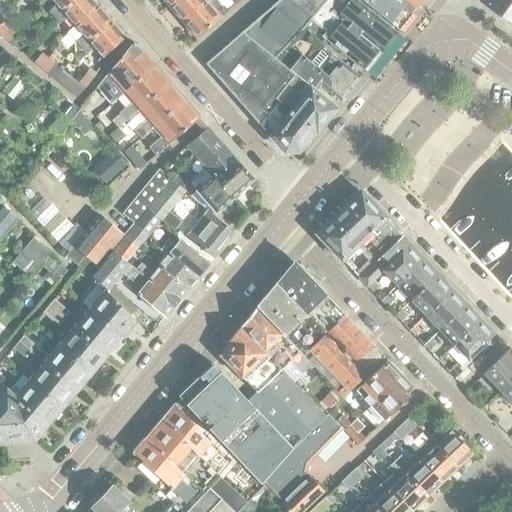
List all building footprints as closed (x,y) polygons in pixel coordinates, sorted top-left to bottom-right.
[(54,17),(73,0),(52,0),(57,4),(49,11),(54,17)] [(75,25),(97,6),(91,0),(73,0),(54,17),(59,23),(67,17),(75,25)] [(206,2),(204,0),(177,0),(170,7),(184,22),(206,2)] [(275,58),(302,30),(326,0),(278,0),(205,64),(270,138),(271,137),(284,151),(298,151),(315,131),(316,132),(335,108),(311,89),(291,72),(275,58)] [(380,52),(396,32),(356,0),(348,0),(336,16),(337,17),(322,36),(325,39),(322,42),(332,50),(334,47),(362,69),(378,50),(380,52)] [(361,0),(398,30),(399,30),(412,14),(394,0),(361,0)] [(406,0),(416,8),(422,0),(406,0)] [(511,24),(511,0),(501,16),(511,24)] [(225,13),(226,12),(222,7),(216,13),(206,2),(184,22),(197,37),(225,13)] [(97,6),(75,25),(83,35),(75,41),(80,47),(110,21),(97,6)] [(102,56),(124,37),(110,21),(80,47),(86,53),(94,47),(102,56)] [(3,22),(0,25),(0,35),(2,37),(9,27),(3,22)] [(2,37),(9,42),(16,33),(9,27),(2,37)] [(16,33),(9,42),(16,48),(23,39),(16,33)] [(123,93),(154,66),(133,42),(131,44),(96,87),(101,92),(113,82),(123,93)] [(34,63),(40,68),(48,58),(41,53),(34,63)] [(360,77),(357,75),(332,55),(321,68),(305,55),(291,72),(311,89),(317,82),(341,101),(360,77)] [(54,64),(48,58),(40,68),(47,73),(54,64)] [(47,73),(56,80),(63,69),(55,62),(54,64),(47,73)] [(125,120),(168,83),(154,66),(123,93),(131,103),(119,113),(125,120)] [(92,79),(97,72),(91,67),(78,82),(85,88),(93,79),(92,79)] [(152,128),(184,100),(168,83),(125,120),(126,121),(139,110),(147,119),(134,130),(141,138),(152,128)] [(156,155),(199,118),(184,100),(152,128),(141,138),(154,127),(162,137),(150,148),(156,155)] [(71,121),(77,113),(70,107),(63,116),(71,121)] [(232,198),(253,179),(207,127),(186,146),(213,177),(232,198)] [(113,153),(93,171),(104,183),(125,166),(113,153)] [(122,213),(135,224),(147,209),(171,179),(159,169),(122,213)] [(177,175),(172,180),(182,188),(187,183),(177,175)] [(215,212),(232,198),(213,177),(197,191),(215,212)] [(182,188),(172,180),(171,179),(147,209),(161,221),(174,231),(182,222),(169,211),(185,191),(182,188)] [(387,251),(402,236),(360,192),(344,207),(387,251)] [(1,205),(0,204),(0,241),(18,219),(1,205)] [(383,255),(387,251),(344,207),(329,221),(358,251),(360,249),(374,263),(375,263),(382,270),(383,271),(391,263),(383,255)] [(134,225),(148,236),(161,221),(147,209),(135,224),(134,225)] [(234,232),(231,230),(208,211),(187,236),(213,258),(234,232)] [(71,248),(96,269),(124,236),(99,215),(71,248)] [(345,263),(358,251),(329,221),(321,230),(323,232),(323,236),(321,238),(345,263)] [(134,225),(124,236),(124,237),(136,248),(137,247),(138,248),(148,236),(134,225)] [(108,290),(122,273),(129,265),(125,261),(126,261),(113,250),(124,237),(124,236),(96,269),(91,276),(108,290)] [(391,263),(409,246),(401,238),(402,236),(387,251),(383,255),(391,263)] [(113,250),(126,261),(136,248),(124,237),(113,250)] [(50,252),(34,238),(21,254),(37,267),(49,254),(50,252)] [(180,241),(175,246),(168,240),(162,247),(197,277),(208,264),(180,241)] [(415,250),(413,250),(409,246),(391,263),(383,271),(398,286),(423,261),(421,259),(421,257),(415,250)] [(187,290),(197,277),(162,247),(157,252),(165,258),(158,266),(187,290)] [(96,269),(71,248),(65,255),(90,276),(91,276),(96,269)] [(42,277),(54,287),(67,271),(58,263),(58,262),(49,255),(41,264),(48,270),(42,277)] [(430,265),(427,265),(423,261),(398,286),(412,301),(437,276),(435,274),(436,271),(430,265)] [(158,266),(153,273),(140,263),(135,269),(176,303),(187,290),(158,266)] [(367,285),(373,280),(382,270),(375,263),(374,263),(359,277),(367,285)] [(135,269),(129,265),(122,273),(140,288),(136,292),(165,316),(176,303),(135,269)] [(290,266),(275,284),(305,316),(324,335),(345,316),(345,315),(297,265),(296,267),(292,267),(290,266)] [(444,280),(441,280),(437,276),(412,301),(426,316),(451,291),(450,289),(450,286),(444,280)] [(372,292),(379,286),(373,280),(367,285),(366,286),(372,292)] [(275,284),(256,307),(282,335),(297,350),(303,356),(309,350),(324,335),(305,316),(275,284)] [(458,295),(455,295),(451,291),(426,316),(440,331),(466,306),(464,304),(464,301),(458,295)] [(128,326),(134,320),(107,292),(90,312),(119,337),(121,334),(124,334),(128,329),(128,326)] [(387,307),(393,301),(387,295),(380,301),(387,307)] [(47,307),(63,320),(70,312),(54,299),(47,307)] [(472,310),(469,310),(466,306),(440,331),(454,345),(480,321),(478,319),(478,316),(472,310)] [(58,326),(63,320),(47,307),(42,313),(58,326)] [(256,307),(240,327),(269,357),(281,346),(276,341),(282,335),(256,307)] [(401,322),(408,314),(406,312),(404,313),(401,309),(395,315),(401,322)] [(118,338),(119,337),(90,312),(75,330),(104,354),(111,346),(115,346),(119,341),(118,338)] [(345,316),(324,335),(353,366),(374,346),(345,316)] [(486,325),(484,325),(480,321),(454,345),(468,360),(494,335),(492,334),(492,331),(486,325)] [(415,337),(421,331),(417,327),(418,327),(416,324),(409,330),(415,337)] [(293,448),(325,416),(240,327),(228,342),(229,343),(220,355),(223,357),(256,392),(247,400),(285,440),(293,448)] [(99,361),(104,354),(75,330),(60,348),(89,372),(91,370),(95,369),(99,364),(99,361)] [(29,350),(34,344),(23,335),(18,341),(29,350)] [(324,335),(309,350),(344,386),(338,392),(341,395),(342,397),(384,357),(374,346),(353,366),(324,335)] [(429,351),(437,344),(431,337),(423,345),(429,351)] [(17,342),(12,348),(25,359),(30,352),(17,342)] [(89,373),(89,372),(60,348),(46,366),(75,390),(82,382),(85,382),(89,377),(89,373)] [(500,391),(511,380),(511,351),(509,348),(483,373),(500,391)] [(297,350),(286,360),(300,374),(311,364),(303,356),(297,350)] [(487,359),(482,354),(482,353),(467,367),(473,373),(487,359)] [(369,405),(372,403),(400,376),(385,361),(357,387),(366,397),(363,399),(369,405)] [(182,397),(180,399),(182,402),(261,484),(279,465),(286,457),(293,448),(285,440),(247,400),(213,365),(212,364),(211,362),(210,363),(211,364),(201,373),(202,374),(199,376),(199,377),(200,378),(191,387),(195,391),(185,400),(182,397)] [(452,376),(459,369),(456,365),(449,372),(452,376)] [(69,397),(75,390),(46,366),(31,384),(60,408),(62,405),(65,405),(70,400),(69,397)] [(455,379),(463,372),(459,369),(452,376),(455,379)] [(0,386),(6,393),(8,394),(13,388),(0,376),(0,386)] [(377,413),(384,420),(384,421),(408,398),(405,395),(411,389),(400,376),(372,403),(380,411),(377,413)] [(511,403),(511,380),(500,391),(511,403)] [(59,409),(60,408),(31,384),(17,400),(8,394),(6,393),(5,394),(14,400),(45,425),(52,417),(55,417),(59,413),(59,409)] [(40,431),(45,425),(14,400),(5,394),(0,399),(0,441),(37,438),(40,435),(40,431)] [(172,408),(161,421),(195,456),(196,455),(198,456),(210,443),(178,408),(177,408),(172,408)] [(279,465),(261,484),(277,501),(306,473),(307,471),(308,464),(342,430),(335,422),(328,414),(326,416),(325,416),(293,448),(286,457),(279,465)] [(393,432),(397,437),(401,441),(419,424),(410,415),(393,432)] [(341,416),(335,422),(342,430),(349,424),(341,416)] [(146,439),(145,440),(175,468),(182,475),(183,474),(190,481),(193,477),(184,470),(195,456),(161,421),(149,435),(146,439)] [(446,421),(427,439),(455,468),(471,452),(464,444),(466,442),(446,421)] [(349,424),(342,430),(358,446),(365,439),(349,424)] [(384,450),(397,437),(393,432),(377,447),(386,456),(387,454),(384,450)] [(427,439),(412,453),(440,482),(455,468),(427,439)] [(138,448),(134,453),(137,456),(168,485),(171,488),(186,502),(195,492),(187,485),(190,481),(183,474),(182,475),(175,468),(145,440),(142,443),(138,448)] [(380,460),(386,456),(377,447),(372,452),(380,460)] [(400,455),(392,463),(424,497),(440,482),(412,453),(405,460),(400,455)] [(383,480),(381,482),(409,511),(424,497),(392,463),(386,469),(392,475),(384,482),(383,480)] [(347,476),(355,484),(362,477),(354,469),(347,476)] [(309,476),(280,503),(287,511),(302,511),(324,492),(309,476)] [(349,489),(355,484),(347,476),(342,481),(349,489)] [(221,477),(208,490),(233,511),(236,511),(246,502),(221,477)] [(375,489),(367,497),(381,511),(408,511),(409,511),(381,482),(374,489),(375,489)] [(98,492),(88,502),(92,507),(91,508),(95,511),(126,511),(123,508),(129,502),(128,501),(132,496),(123,487),(118,492),(112,486),(104,495),(103,496),(100,494),(98,492)] [(233,511),(208,490),(191,507),(186,511),(233,511)] [(324,497),(317,504),(325,511),(326,511),(332,506),(324,497)] [(360,501),(350,511),(351,511),(381,511),(367,497),(361,502),(360,501)]
